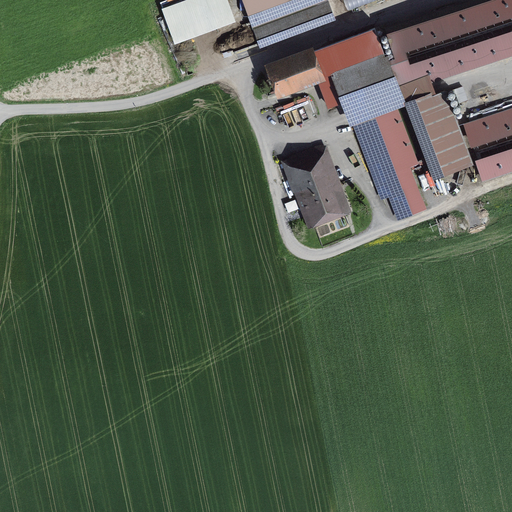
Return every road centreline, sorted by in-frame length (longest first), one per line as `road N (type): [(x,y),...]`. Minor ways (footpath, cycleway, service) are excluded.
road 1 (unclassified): [(0,111),(113,105),(421,0)]
road 2 (unknown): [(258,143),(398,79),(443,73),(489,85)]
